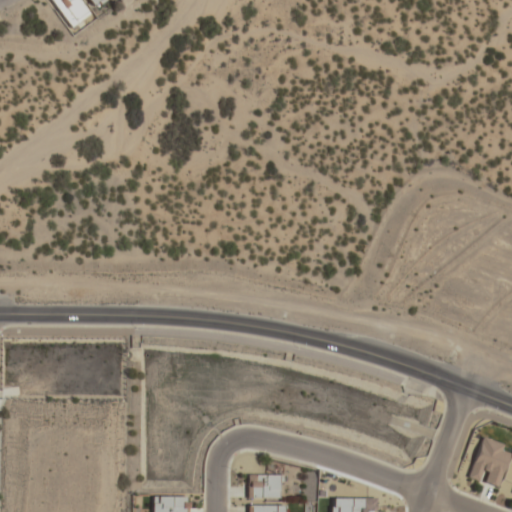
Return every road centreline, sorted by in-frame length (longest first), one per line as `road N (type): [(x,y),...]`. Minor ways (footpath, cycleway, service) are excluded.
road 1 (tertiary): [(467,392),(323,341),(250,325),(0,314)]
road 2 (residential): [(421,490),(257,438),(229,443),(217,464),(216,511)]
road 3 (residential): [(413,511),(467,392)]
